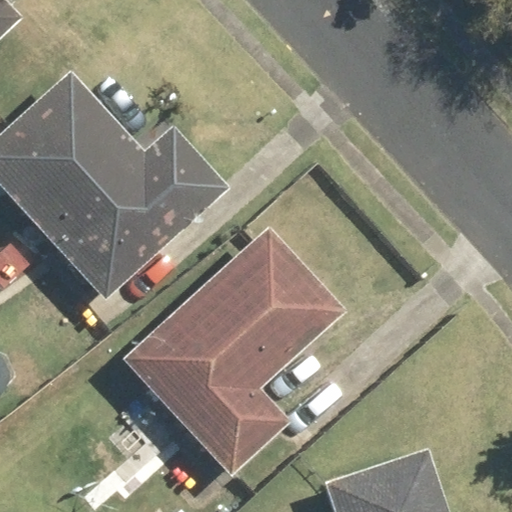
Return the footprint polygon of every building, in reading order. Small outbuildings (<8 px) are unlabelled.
[(0,30),(8,22),(0,13),(0,30)] [(195,212),(227,183),(172,121),(139,150),(65,70),(0,128),(0,183),(103,297),(196,213),(195,212)] [(288,422),(260,386),(345,308),(268,224),(127,352),(191,423),(227,469),(288,422)] [(0,287),(19,269),(0,249),(0,287)] [(440,511),(421,449),(321,480),(330,511),(440,511)]
